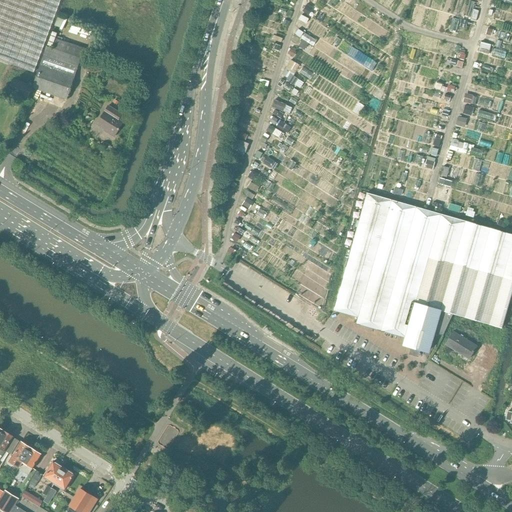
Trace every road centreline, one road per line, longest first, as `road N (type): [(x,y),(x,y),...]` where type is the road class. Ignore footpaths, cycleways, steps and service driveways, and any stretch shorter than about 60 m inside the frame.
road 1 (unclassified): [(173,237),(506,446)]
road 2 (secondary): [(472,480),(263,341),(143,276)]
road 3 (secondary): [(145,314),(458,511)]
road 4 (track): [(216,265),(299,0)]
road 5 (track): [(426,201),(485,0)]
road 6 (tertiary): [(173,237),(203,138),(209,39)]
road 7 (tertiary): [(209,39),(158,192)]
road 8 (residential): [(126,480),(0,400)]
